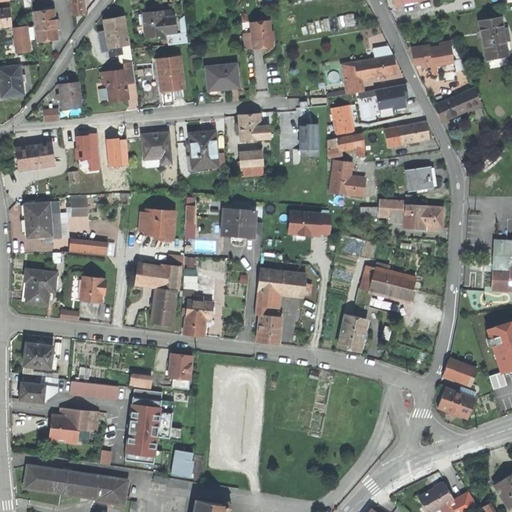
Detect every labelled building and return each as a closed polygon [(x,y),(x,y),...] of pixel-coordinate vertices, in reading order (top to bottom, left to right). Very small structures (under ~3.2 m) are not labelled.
[(71,0),(73,14),(85,12),(83,0),(71,0)] [(0,27),(12,26),(9,8),(0,8),(0,27)] [(35,22),(36,22),(55,19),(54,9),(34,12),(35,22)] [(144,13),(146,36),(165,34),(165,33),(176,32),(174,16),(163,17),(162,11),(152,12),(144,13)] [(500,16),(478,20),(480,34),(485,59),(496,57),(507,55),(500,16)] [(121,45),(129,44),(125,17),(114,18),(105,20),(107,31),(108,36),(110,47),(121,45)] [(55,19),(36,22),(38,41),(49,40),(58,38),(55,19)] [(253,48),(263,47),(273,46),(270,20),(250,22),(251,33),(253,48)] [(18,53),(31,51),(28,26),(15,28),(18,53)] [(244,49),(253,48),(251,33),(242,34),(244,49)] [(438,44),(439,48),(440,48),(441,55),(452,53),(450,42),(438,44)] [(130,44),(129,44),(121,45),(122,54),(119,54),(121,64),(124,64),(133,62),(130,44)] [(122,54),(121,45),(110,47),(111,56),(119,54),(122,54)] [(413,57),(414,64),(424,63),(433,61),(442,60),(441,55),(440,48),(439,48),(430,49),(429,46),(411,49),(413,57)] [(394,52),(365,57),(369,75),(398,70),(396,62),(394,52)] [(453,61),(452,53),(441,55),(442,60),(433,61),(434,65),(431,65),(432,74),(437,73),(435,64),(453,61)] [(173,89),(184,88),(180,55),(157,58),(157,59),(158,59),(161,79),(160,79),(161,90),(173,89)] [(362,76),(369,75),(365,57),(355,59),(358,77),(362,76)] [(350,79),(358,77),(355,59),(347,61),(350,79)] [(454,61),(453,61),(435,64),(437,73),(437,75),(456,72),(454,61)] [(136,83),(133,62),(124,64),(125,69),(101,73),(103,83),(108,87),(110,101),(117,100),(119,101),(123,101),(129,100),(127,84),(136,83)] [(237,64),(205,68),(208,89),(220,87),(220,89),(230,88),(239,87),(237,64)] [(20,66),(0,68),(0,81),(0,82),(2,97),(24,94),(20,66)] [(364,89),(362,76),(358,77),(350,79),(352,91),(364,89)] [(60,84),(63,108),(82,106),(79,82),(69,83),(60,84)] [(474,86),(452,97),(458,109),(466,106),(463,100),(474,95),(477,101),(480,99),(474,86)] [(482,105),(480,99),(477,101),(474,95),(463,100),(466,106),(458,109),(459,112),(473,106),(474,109),(482,105)] [(438,113),(442,121),(459,112),(458,109),(452,97),(434,105),(438,113)] [(348,105),(331,108),(336,135),(353,132),(351,118),(348,105)] [(43,122),(58,121),(58,115),(47,116),(47,111),(43,111),(43,122)] [(275,112),(267,113),(268,125),(269,125),(276,125),(275,112)] [(259,113),(259,114),(260,126),(268,125),(267,113),(259,113)] [(248,114),(239,115),(241,140),(261,139),(260,126),(259,114),(248,114)] [(399,126),(401,144),(429,138),(427,130),(426,121),(399,126)] [(312,124),(307,124),(307,125),(300,125),(300,149),(318,149),(318,124),(312,124)] [(270,138),(269,125),(268,125),(260,126),(261,139),(270,138)] [(387,146),(401,144),(399,126),(384,129),(387,146)] [(89,170),(103,169),(100,131),(75,133),(77,158),(88,157),(89,170)] [(142,137),(144,159),(162,157),(162,164),(172,163),(169,132),(158,133),(158,135),(151,136),(142,137)] [(201,133),(190,133),(192,156),(187,156),(188,168),(218,166),(215,132),(201,133)] [(361,133),(328,140),(327,158),(340,156),(339,148),(358,145),(363,144),(361,133)] [(105,188),(105,189),(128,187),(123,134),(100,137),(104,174),(105,188)] [(18,170),(55,164),(52,143),(15,149),(17,160),(18,170)] [(387,149),(380,150),(382,159),(389,158),(387,149)] [(239,155),(240,166),(241,166),(262,165),(263,165),(262,154),(239,155)] [(330,191),(347,193),(350,176),(350,170),(351,163),(334,161),(330,191)] [(263,174),(262,165),(241,166),(242,175),(263,174)] [(428,168),(406,172),(409,190),(418,188),(419,192),(427,191),(427,187),(433,186),(432,180),(429,180),(428,168)] [(70,172),(71,183),(79,182),(78,171),(70,172)] [(102,188),(105,188),(104,174),(91,173),(93,187),(102,188)] [(364,178),(350,176),(347,193),(362,195),(364,178)] [(186,197),(186,205),(195,206),(195,197),(186,197)] [(388,208),(390,208),(390,200),(379,199),(378,216),(388,217),(388,208)] [(390,208),(405,209),(405,206),(405,200),(390,200),(390,208)] [(50,202),(25,204),(26,212),(26,219),(26,220),(29,223),(29,227),(28,227),(28,234),(29,237),(52,235),(50,202)] [(186,223),(194,223),(195,206),(186,205),(186,223)] [(443,208),(405,206),(405,209),(404,227),(415,227),(415,226),(442,227),(442,218),(443,208)] [(176,212),(147,209),(147,212),(145,231),(145,234),(156,235),(162,235),(162,239),(174,240),(176,212)] [(337,212),(291,209),(289,232),(335,236),(337,212)] [(223,210),(222,233),(237,234),(253,235),(254,218),(255,211),(223,210)] [(260,222),(260,218),(254,218),(253,235),(253,236),(261,237),(262,222),(260,222)] [(194,237),(194,223),(186,223),(185,237),(194,237)] [(511,241),(497,241),(496,252),(494,251),(493,261),(497,261),(496,267),(496,271),(492,271),(492,287),(511,287),(511,241)] [(72,243),(71,252),(106,256),(107,246),(72,243)] [(135,283),(156,287),(160,288),(163,267),(138,263),(135,283)] [(163,267),(160,288),(176,290),(177,287),(177,281),(179,266),(163,264),(163,267)] [(360,288),(369,290),(375,267),(366,265),(360,288)] [(369,290),(410,301),(416,278),(375,267),(369,290)] [(56,272),(26,269),(25,281),(28,281),(26,302),(36,303),(47,304),(49,290),(54,291),(55,282),(56,275),(56,272)] [(279,292),(304,295),(304,293),(305,283),(306,274),(260,269),(258,290),(279,292)] [(194,290),(199,290),(199,282),(198,282),(198,276),(184,275),(184,290),(194,290)] [(91,302),(102,303),(102,295),(105,295),(107,281),(104,280),(104,278),(84,276),(81,301),(91,302)] [(160,288),(156,287),(151,323),(161,324),(172,325),(176,290),(160,288)] [(481,310),(496,305),(491,289),(476,294),(481,310)] [(277,306),(279,292),(258,290),(256,304),(260,305),(277,306)] [(186,308),(186,315),(205,317),(211,317),(213,302),(203,301),(193,300),(187,300),(186,308)] [(62,318),(78,320),(79,312),(62,311),(62,318)] [(282,317),(260,314),(258,342),(267,343),(279,344),(282,317)] [(205,317),(186,315),(184,334),(193,335),(204,336),(205,317)] [(367,320),(345,315),(339,346),(348,348),(360,351),(367,320)] [(502,372),(511,368),(511,321),(487,330),(501,372),(502,372)] [(41,344),(26,343),(24,365),(51,368),(52,358),(53,346),(41,344)] [(182,355),(172,354),(169,377),(174,377),(190,379),(193,356),(182,355)] [(444,372),(472,383),(477,369),(449,358),(444,372)] [(501,372),(489,376),(493,389),(507,385),(502,372),(501,372)] [(130,384),(152,387),(154,378),(132,376),(130,384)] [(189,388),(190,379),(174,377),(173,387),(189,388)] [(71,395),(120,398),(121,383),(72,380),(71,395)] [(45,384),(21,381),(20,389),(19,399),(43,402),(44,395),(45,388),(45,384)] [(438,407),(466,417),(473,398),(445,388),(441,397),(438,407)] [(131,400),(128,457),(163,459),(167,402),(131,400)] [(50,439),(78,442),(79,429),(81,410),(69,408),(68,416),(63,416),(52,414),(51,427),(50,439)] [(93,411),(81,410),(79,429),(91,430),(93,411)] [(104,448),(102,462),(112,464),(114,449),(104,448)] [(176,450),(174,459),(186,460),(188,452),(176,450)] [(172,475),(191,478),(194,462),(186,460),(174,459),(172,475)] [(27,476),(25,487),(90,498),(91,493),(99,494),(98,502),(124,506),(128,482),(29,465),(27,476)] [(495,485),(509,508),(511,506),(511,474),(505,479),(495,485)] [(422,495),(430,511),(432,511),(441,507),(451,502),(453,500),(444,483),(431,490),(422,495)] [(470,493),(462,497),(469,509),(477,505),(470,493)] [(427,511),(430,511),(422,495),(419,497),(427,511)] [(462,497),(456,500),(460,507),(462,511),(464,511),(469,509),(462,497)] [(226,511),(232,508),(228,501),(223,504),(196,499),(193,511),(226,511)] [(454,501),(453,500),(451,502),(455,509),(460,507),(456,500),(454,501)] [(450,511),(455,509),(451,502),(441,507),(443,511),(450,511)]
